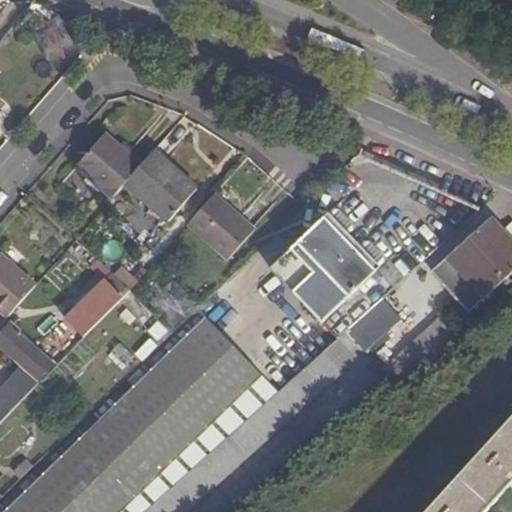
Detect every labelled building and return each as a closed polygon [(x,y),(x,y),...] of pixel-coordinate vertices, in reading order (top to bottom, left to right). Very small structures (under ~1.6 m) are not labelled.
[(76,170),(111,201),(125,185),(141,166),(107,136),(76,170)] [(194,195),(151,156),(141,166),(125,185),(169,224),(194,195)] [(255,230),(217,195),(191,226),(230,261),(255,230)] [(325,220),(272,271),(322,324),(375,273),(325,220)] [(511,239),(495,220),(432,274),(469,314),(511,276),(511,239)] [(373,266),(383,257),(365,236),(355,245),(373,266)] [(0,257),(0,313),(8,320),(12,316),(38,286),(3,254),(0,257)] [(135,289),(99,254),(88,266),(106,283),(124,300),(135,289)] [(69,320),(87,337),(124,300),(106,283),(69,320)] [(400,321),(381,299),(345,332),(366,353),(400,321)] [(121,511),(261,377),(206,320),(97,426),(8,511),(121,511)] [(401,389),(457,341),(439,322),(384,371),(388,376),(401,389)] [(0,426),(59,366),(15,327),(0,343),(0,347),(22,369),(0,392),(0,426)] [(189,511),(366,353),(345,332),(197,466),(146,511),(189,511)] [(487,511),(511,485),(511,422),(430,511),(487,511)] [(23,486),(36,472),(22,458),(8,473),(23,486)]
